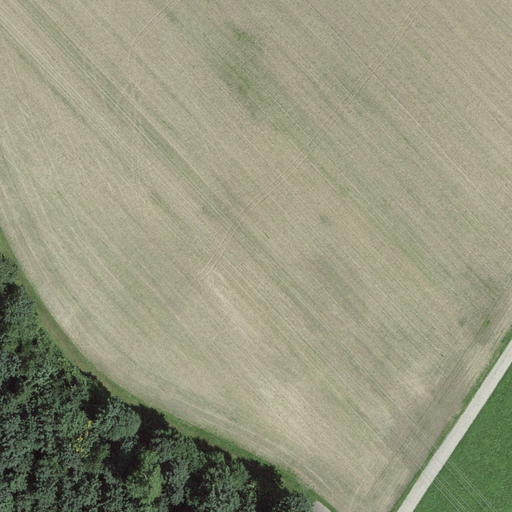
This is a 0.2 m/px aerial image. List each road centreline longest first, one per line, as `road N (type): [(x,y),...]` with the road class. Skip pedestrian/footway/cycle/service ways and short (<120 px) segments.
road 1 (track): [(0,253),(56,350),(115,398),(240,460),(317,511)]
road 2 (track): [(511,362),(403,511)]
